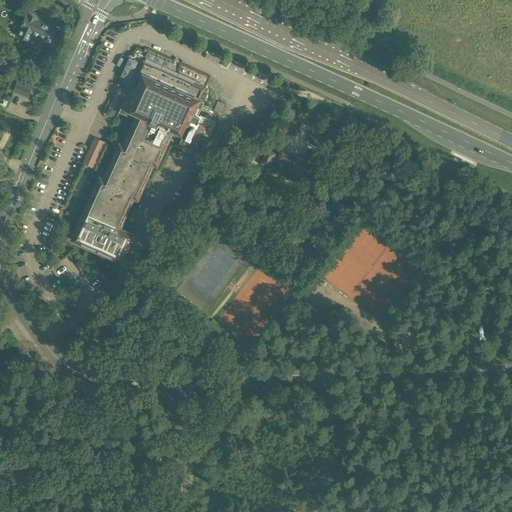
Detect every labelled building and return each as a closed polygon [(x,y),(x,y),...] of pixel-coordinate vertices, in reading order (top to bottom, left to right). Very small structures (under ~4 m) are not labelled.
[(34,35),(52,43),(60,30),(37,19),(37,18),(29,14),(28,15),(27,15),(16,34),(30,40),(34,35)] [(128,91),(118,112),(137,120),(126,146),(122,144),(105,179),(102,177),(86,213),(83,211),(72,236),(122,258),(133,234),(117,227),(130,197),(134,198),(150,163),(154,165),(167,137),(192,148),(199,132),(209,136),(216,121),(200,114),(199,116),(192,113),(204,88),(142,61),(129,91),(128,91)] [(27,96),(33,81),(19,75),(13,90),(27,96)] [(105,142),(93,137),(90,144),(87,150),(81,163),(85,164),(93,168),(105,142)] [(267,150),(260,163),(268,166),(272,157),(284,163),(285,162),(291,165),(287,173),(289,174),(287,178),(293,181),(297,173),(303,177),(315,154),(308,151),(303,160),(296,157),(296,158),(289,154),(289,153),(281,149),(278,155),(267,150)] [(298,311),(316,324),(323,315),(305,302),(298,311)]
